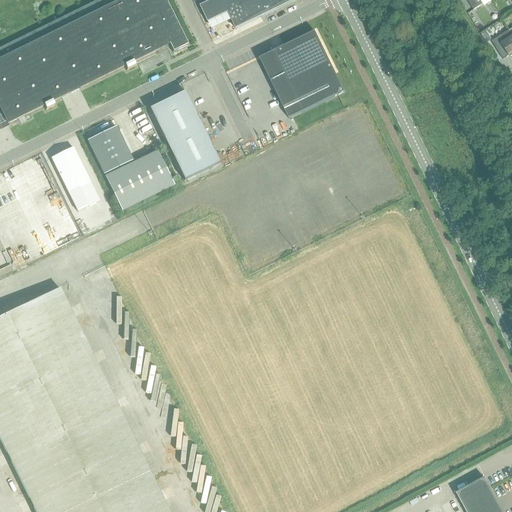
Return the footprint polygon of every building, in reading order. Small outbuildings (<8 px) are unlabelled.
[(0,0),(0,127),(7,125),(44,106),(46,110),(55,106),(53,102),(125,66),(127,70),(136,66),(134,62),(170,45),(173,52),(187,45),(164,0),(0,0)] [(228,14),(236,29),(261,17),(276,10),(276,9),(294,0),(214,0),(200,7),(208,23),(228,14)] [(482,0),(466,0),(473,10),(483,4),(481,1),(482,0)] [(260,59),(289,120),(345,93),(315,32),(275,52),(260,59)] [(511,56),(511,37),(505,42),(503,39),(493,45),(501,56),(507,52),(510,58),(511,56)] [(220,164),(185,92),(149,110),(184,181),(220,164)] [(116,127),(87,141),(104,176),(133,162),(116,127)] [(73,148),(51,159),(78,213),(100,202),(73,148)] [(157,152),(105,178),(122,212),(174,186),(157,152)] [(0,318),(0,440),(35,511),(168,511),(60,289),(0,318)] [(502,511),(489,488),(489,487),(485,478),(456,494),(466,511),(502,511)]
